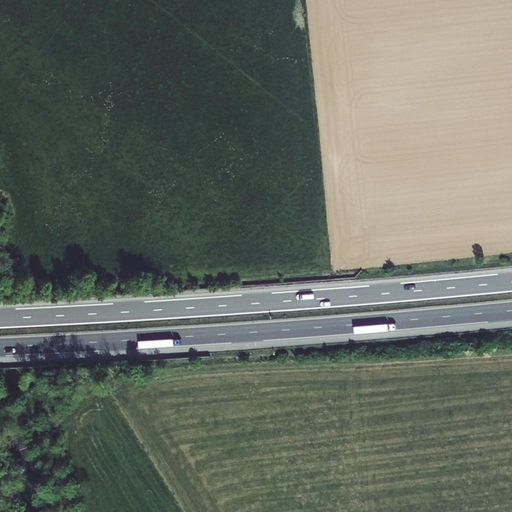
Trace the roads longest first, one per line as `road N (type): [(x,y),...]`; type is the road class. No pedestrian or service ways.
road 1 (track): [(63,511),(69,500),(45,396),(511,361)]
road 2 (motorway): [(0,348),(511,312)]
road 3 (motorway): [(511,282),(0,318)]
